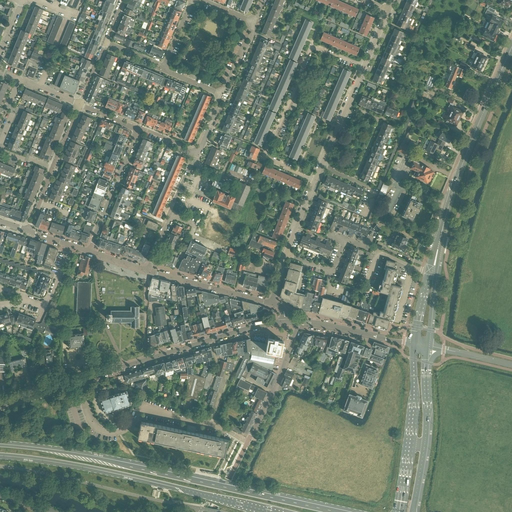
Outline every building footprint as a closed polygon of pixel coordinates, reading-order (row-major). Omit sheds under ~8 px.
[(73,9),(73,7),(76,0),(61,0),(60,3),(73,9)] [(97,0),(96,0),(96,2),(113,9),(115,5),(113,4),(105,1),(104,3),(101,1),(97,0)] [(132,0),(129,0),(128,4),(136,7),(135,7),(139,8),(141,4),(132,0)] [(277,0),(265,33),(273,36),(287,0),(277,0)] [(362,8),(341,0),(317,0),(358,17),(362,8)] [(170,1),(169,3),(175,6),(174,8),(181,11),(183,7),(170,1)] [(96,2),(95,3),(98,5),(97,6),(102,8),(102,9),(101,10),(100,10),(101,11),(103,11),(111,14),(111,13),(113,9),(96,2)] [(249,7),(242,4),(240,3),(238,9),(240,9),(240,10),(247,13),(249,7)] [(406,3),(404,8),(412,12),(414,7),(406,3)] [(128,4),(126,8),(137,13),(136,13),(139,14),(140,12),(137,11),(134,10),(135,7),(136,7),(128,4)] [(170,7),(168,12),(171,13),(179,17),(181,12),(170,7)] [(491,17),(491,18),(489,22),(500,28),(503,21),(496,17),(497,15),(494,13),(495,10),(489,7),(488,10),(486,9),(484,14),(491,17)] [(404,8),(401,14),(409,18),(412,12),(404,8)] [(93,10),(92,12),(96,13),(96,14),(109,19),(111,15),(111,14),(103,11),(101,11),(100,10),(100,12),(97,11),(93,10)] [(92,12),(91,14),(95,16),(97,17),(96,19),(97,19),(99,20),(107,24),(109,19),(96,14),(96,13),(92,12)] [(164,14),(163,15),(177,21),(179,17),(171,13),(170,16),(164,14)] [(369,37),(377,17),(369,14),(361,33),(369,37)] [(401,14),(399,20),(407,24),(410,25),(413,19),(409,18),(401,14)] [(136,20),(123,15),(122,19),(134,25),(136,20)] [(163,15),(163,17),(166,19),(165,21),(175,26),(177,21),(163,15)] [(92,22),(92,23),(105,28),(107,24),(99,20),(97,19),(96,21),(93,20),(92,22)] [(305,20),(303,25),(303,26),(310,29),(312,23),(305,20)] [(399,20),(396,26),(404,29),(407,31),(410,25),(407,24),(399,20)] [(157,21),(156,23),(160,24),(173,30),(175,26),(165,21),(164,23),(158,21),(157,21)] [(90,22),(89,24),(94,26),(96,27),(96,29),(95,30),(103,33),(105,28),(92,23),(92,22),(90,22)] [(486,29),(496,34),(500,28),(489,22),(486,29)] [(120,24),(118,29),(130,34),(132,29),(127,27),(120,24)] [(300,27),(302,28),(300,31),(308,34),(310,29),(303,26),(303,25),(301,25),(300,27)] [(159,28),(161,29),(160,31),(171,35),(173,31),(160,26),(159,28)] [(482,38),(485,39),(486,38),(493,41),(496,34),(486,29),(480,27),(478,30),(484,33),(482,36),(483,37),(482,38)] [(86,30),(86,31),(101,37),(103,33),(95,30),(96,29),(93,28),(92,31),(90,30),(87,28),(86,30)] [(116,33),(123,36),(124,34),(132,37),(133,35),(130,34),(118,29),(116,33)] [(403,33),(395,29),(392,35),(400,39),(402,35),(405,36),(406,34),(403,33)] [(85,30),(84,32),(87,34),(88,35),(89,36),(88,37),(92,38),(92,39),(99,42),(101,37),(86,31),(86,30),(85,30)] [(159,34),(156,33),(155,35),(169,40),(171,35),(160,31),(159,34)] [(300,31),(298,36),(305,40),(308,34),(300,31)] [(360,46),(325,31),(321,40),(357,55),(360,46)] [(122,43),(125,44),(125,45),(132,48),(134,42),(116,34),(113,40),(122,43)] [(159,39),(158,41),(167,45),(169,40),(155,35),(154,37),(159,39)] [(400,39),(392,35),(390,41),(398,44),(399,41),(403,42),(404,40),(400,39)] [(298,36),(296,42),(303,45),(305,40),(298,36)] [(86,39),(85,41),(86,41),(86,42),(98,47),(99,42),(92,39),(92,38),(88,37),(87,39),(86,39)] [(261,38),(259,42),(270,47),(276,49),(279,50),(281,45),(274,42),(273,45),(271,44),(268,43),(269,41),(261,38)] [(149,40),(148,42),(165,50),(167,45),(158,41),(156,40),(155,43),(149,40)] [(387,46),(395,50),(399,51),(400,52),(401,51),(399,50),(401,46),(398,44),(390,41),(387,46)] [(85,43),(85,44),(86,45),(89,46),(88,48),(96,51),(98,47),(86,42),(85,43)] [(143,46),(144,44),(140,42),(139,44),(138,43),(137,43),(136,43),(136,44),(135,43),(133,48),(143,52),(145,47),(143,46)] [(259,42),(258,46),(266,49),(269,51),(270,49),(270,47),(259,42)] [(294,47),(301,50),(303,45),(296,42),(294,47)] [(258,46),(256,49),(270,55),(269,55),(271,56),(272,53),(268,52),(265,51),(266,49),(258,46)] [(292,50),(291,52),(291,53),(298,56),(301,50),(294,47),(291,46),(290,49),(292,50)] [(395,50),(387,46),(385,52),(396,57),(399,51),(395,50)] [(81,50),(94,56),(96,51),(88,48),(87,49),(82,47),(81,50)] [(161,59),(164,52),(152,47),(149,55),(160,59),(161,59)] [(79,49),(78,52),(81,53),(82,54),(85,55),(84,57),(92,60),(94,56),(81,50),(79,49)] [(290,55),(289,57),(289,58),(296,61),(298,56),(291,53),(291,52),(289,51),(288,54),(290,55)] [(396,57),(385,52),(382,58),(390,61),(392,58),(395,59),(396,57)] [(254,53),(253,57),(264,62),(266,62),(267,60),(265,60),(266,58),(262,56),(254,53)] [(475,56),(476,56),(474,59),(483,64),(483,63),(484,63),(486,61),(485,60),(486,57),(477,53),(476,53),(475,56)] [(32,56),(30,60),(41,64),(42,60),(41,60),(36,58),(32,56)] [(68,57),(68,59),(78,63),(78,64),(81,65),(80,67),(88,70),(89,66),(73,59),(68,57)] [(73,59),(89,66),(91,62),(83,59),(82,58),(80,57),(80,59),(74,57),(73,59)] [(253,57),(251,61),(259,64),(260,65),(262,65),(263,64),(264,62),(253,57)] [(390,61),(382,58),(380,63),(388,67),(390,63),(393,65),(394,63),(390,61)] [(471,66),(479,71),(483,64),(474,59),(471,66)] [(288,66),(295,69),(297,63),(290,60),(288,66)] [(121,71),(125,73),(126,71),(129,63),(125,61),(122,69),(121,71)] [(251,61),(250,64),(261,69),(263,70),(263,68),(262,67),(258,66),(259,64),(251,61)] [(455,63),(454,66),(459,68),(465,71),(465,70),(463,70),(464,68),(466,64),(461,62),(460,65),(455,63)] [(129,63),(126,71),(131,73),(134,65),(129,63)] [(391,68),(388,67),(380,63),(377,69),(386,72),(387,69),(390,70),(391,68)] [(250,64),(248,68),(256,72),(256,71),(259,73),(260,71),(261,71),(261,69),(250,64)] [(134,65),(131,73),(133,74),(131,79),(134,80),(139,67),(134,65)] [(459,68),(454,66),(452,65),(450,66),(449,68),(449,70),(452,71),(445,87),(451,89),(453,85),(455,81),(454,81),(456,77),(457,78),(458,77),(459,76),(461,78),(465,71),(459,68)] [(35,78),(37,68),(30,66),(29,72),(26,71),(25,76),(35,78)] [(295,69),(288,66),(285,71),(292,74),(295,69)] [(139,67),(134,80),(136,81),(138,76),(140,77),(144,69),(139,67)] [(72,68),(71,70),(75,71),(75,72),(74,73),(85,78),(86,74),(75,70),(76,69),(72,68)] [(144,69),(140,77),(143,78),(141,82),(142,82),(140,85),(142,86),(145,79),(149,70),(144,68),(144,69)] [(248,68),(247,72),(259,77),(260,76),(258,75),(259,73),(256,71),(256,72),(248,68)] [(350,72),(343,69),(341,74),(348,78),(350,72)] [(386,72),(377,69),(375,75),(383,78),(385,75),(388,76),(389,74),(386,72)] [(149,70),(145,79),(148,81),(146,83),(149,84),(154,72),(149,70)] [(283,76),(290,80),(292,74),(285,71),(283,76)] [(154,72),(149,84),(151,85),(152,83),(153,83),(155,84),(159,75),(154,72)] [(247,72),(245,76),(256,80),(257,78),(259,79),(259,77),(247,72)] [(54,86),(60,88),(74,94),(79,81),(65,75),(59,73),(54,86)] [(69,74),(68,76),(79,81),(83,82),(85,78),(74,73),(73,75),(69,74)] [(348,78),(341,74),(339,80),(346,83),(348,78)] [(159,75),(155,84),(160,86),(164,77),(159,75)] [(383,78),(375,75),(372,81),(381,84),(382,81),(385,83),(386,80),(383,78)] [(96,76),(94,80),(101,83),(105,85),(106,83),(108,84),(109,81),(96,76)] [(245,76),(243,80),(254,84),(255,84),(255,82),(256,81),(256,80),(245,76)] [(281,82),(288,85),(290,80),(283,76),(281,82)] [(429,76),(425,84),(432,87),(436,79),(429,76)] [(164,77),(160,86),(163,87),(165,88),(168,79),(164,77)] [(168,79),(165,88),(169,90),(173,81),(168,79)] [(94,80),(93,85),(103,89),(110,92),(111,90),(104,86),(105,85),(101,83),(94,80)] [(346,83),(339,80),(336,85),(343,88),(346,83)] [(0,113),(2,108),(0,107),(0,105),(9,84),(3,81),(3,83),(0,81),(0,113)] [(173,81),(169,90),(174,92),(178,83),(173,81)] [(279,85),(278,87),(285,90),(288,85),(281,82),(280,82),(277,81),(276,84),(279,85)] [(174,92),(171,98),(174,99),(176,93),(179,94),(182,85),(178,83),(174,92)] [(240,88),(251,93),(253,94),(253,92),(248,90),(249,88),(241,84),(240,88)] [(101,93),(103,89),(93,85),(91,89),(99,92),(101,93)] [(179,94),(178,97),(180,98),(179,99),(182,100),(184,95),(188,88),(186,87),(182,85),(179,94)] [(343,88),(336,85),(334,91),(341,94),(343,88)] [(276,92),(283,96),(285,90),(278,87),(276,92)] [(104,99),(105,97),(98,94),(99,92),(91,89),(89,93),(103,98),(104,99)] [(25,90),(22,98),(27,100),(30,92),(25,90)] [(332,96),(339,99),(341,94),(334,91),(332,96)] [(32,102),(35,94),(30,92),(27,100),(32,102)] [(246,95),(238,92),(236,96),(248,101),(248,99),(245,97),(246,95)] [(274,98),(280,101),(283,96),(276,92),(274,98)] [(95,100),(96,98),(106,102),(107,100),(104,99),(103,98),(89,93),(88,97),(95,100)] [(35,94),(32,102),(38,104),(41,96),(35,94)] [(211,97),(203,94),(201,100),(208,103),(211,97)] [(43,106),(46,98),(41,96),(38,104),(43,106)] [(339,99),(332,96),(329,101),(336,104),(339,99)] [(362,96),(358,104),(364,107),(368,99),(362,96)] [(48,97),(44,106),(49,108),(53,99),(48,97)] [(86,101),(102,108),(104,109),(105,104),(95,100),(88,97),(86,101)] [(371,100),(368,99),(364,107),(369,109),(374,98),(372,97),(371,100)] [(110,108),(112,109),(111,110),(114,111),(114,110),(115,111),(119,101),(114,98),(113,100),(110,108)] [(271,103),(278,106),(280,101),(274,98),(271,103)] [(380,101),(374,98),(369,109),(375,112),(379,103),(380,101)] [(53,99),(49,108),(54,110),(58,101),(53,99)] [(119,101),(115,111),(114,111),(120,114),(122,109),(123,110),(124,106),(126,102),(125,102),(119,99),(119,101)] [(123,110),(122,109),(120,114),(124,115),(130,103),(127,102),(128,99),(127,99),(125,102),(126,102),(124,106),(123,110)] [(201,100),(200,103),(199,105),(206,109),(208,103),(201,100)] [(235,100),(233,104),(247,110),(249,107),(245,106),(245,107),(242,105),(243,103),(235,100)] [(58,101),(54,110),(59,112),(61,108),(62,104),(59,103),(60,102),(58,101)] [(336,104),(329,101),(327,107),(334,110),(336,104)] [(132,104),(130,103),(124,115),(129,117),(134,105),(135,103),(134,103),(132,102),(132,104)] [(278,106),(271,103),(269,108),(276,112),(278,106)] [(379,103),(375,112),(381,114),(384,106),(379,103)] [(459,109),(453,106),(454,104),(452,103),(450,103),(448,107),(451,108),(449,113),(459,118),(463,112),(459,110),(459,109)] [(240,109),(244,110),(243,111),(246,112),(247,110),(233,104),(231,107),(239,111),(240,109)] [(139,107),(134,105),(129,117),(133,119),(134,117),(136,114),(139,107)] [(206,109),(199,105),(196,111),(203,114),(206,109)] [(398,112),(392,109),(392,108),(392,107),(388,106),(388,107),(387,107),(384,113),(395,118),(398,112)] [(231,107),(230,111),(241,116),(242,114),(239,113),(239,111),(231,107)] [(334,110),(327,107),(325,112),(332,115),(334,110)] [(58,113),(62,115),(60,118),(67,121),(68,119),(66,118),(69,111),(61,108),(59,112),(58,113)] [(134,117),(135,118),(134,120),(141,123),(145,114),(142,112),(143,110),(139,108),(136,115),(136,114),(134,117)] [(266,116),(273,119),(275,113),(268,110),(266,116)] [(24,111),(22,114),(21,116),(30,120),(32,115),(24,111)] [(152,118),(148,125),(153,128),(160,112),(158,111),(155,119),(152,118)] [(203,114),(196,111),(194,117),(201,120),(203,114)] [(237,116),(240,118),(240,119),(243,120),(244,117),(241,116),(230,111),(228,115),(236,118),(237,116)] [(153,115),(148,112),(143,123),(148,125),(152,118),(153,115)] [(162,112),(160,112),(153,128),(158,130),(161,122),(158,120),(162,112)] [(322,117),(329,120),(332,115),(325,112),(322,117)] [(445,122),(449,124),(449,122),(456,125),(459,118),(449,113),(445,120),(446,120),(445,122)] [(306,119),(313,122),(315,117),(308,114),(306,119)] [(238,123),(239,124),(241,125),(242,122),(239,121),(238,122),(235,120),(236,118),(228,115),(227,119),(238,123)] [(262,118),(264,119),(263,121),(270,124),(273,119),(266,116),(265,116),(263,115),(262,118)] [(21,116),(21,118),(19,122),(27,125),(30,120),(21,116)] [(67,121),(60,118),(57,117),(55,122),(65,126),(67,121)] [(201,120),(194,117),(191,122),(199,126),(201,120)] [(164,123),(161,122),(158,130),(163,132),(168,119),(167,118),(164,123)] [(170,119),(168,119),(163,132),(168,134),(172,124),(169,122),(170,119)] [(225,123),(233,126),(237,128),(239,124),(238,123),(227,119),(225,123)] [(313,122),(306,119),(303,124),(310,127),(313,122)] [(102,120),(99,126),(106,128),(106,129),(109,122),(105,120),(104,122),(102,120)] [(261,126),(268,130),(270,124),(263,121),(261,126)] [(19,122),(18,125),(17,127),(25,130),(27,125),(19,122)] [(53,127),(63,131),(65,126),(55,122),(53,127)] [(109,122),(106,129),(113,132),(116,125),(109,122)] [(189,128),(196,131),(199,126),(191,122),(189,128)] [(383,122),(381,128),(391,133),(394,127),(383,122)] [(223,126),(227,128),(235,131),(237,132),(238,130),(235,128),(235,129),(232,128),(233,126),(225,123),(223,126)] [(310,127),(303,124),(301,130),(308,133),(310,127)] [(116,125),(113,132),(119,134),(120,135),(123,128),(116,125)] [(259,132),(265,135),(268,130),(261,126),(259,132)] [(16,127),(14,132),(22,135),(24,130),(25,131),(25,130),(17,127),(16,127)] [(51,132),(61,136),(63,131),(53,127),(51,132)] [(123,128),(120,135),(127,137),(127,138),(130,132),(127,131),(128,130),(123,128)] [(186,134),(194,137),(196,131),(189,128),(186,134)] [(391,133),(381,128),(378,134),(390,139),(392,133),(391,133)] [(308,133),(301,130),(299,135),(306,138),(308,133)] [(438,138),(439,139),(437,143),(443,146),(445,142),(448,143),(449,142),(449,143),(451,140),(450,140),(451,136),(441,131),(441,132),(439,131),(437,134),(440,135),(438,138)] [(14,132),(13,134),(12,137),(20,141),(22,135),(14,132)] [(49,137),(58,141),(61,136),(51,132),(49,137)] [(256,137),(263,140),(265,135),(259,132),(256,137)] [(115,136),(114,138),(125,142),(127,137),(120,135),(119,134),(117,137),(115,136)] [(184,139),(191,143),(194,137),(186,134),(184,139)] [(218,137),(220,138),(219,139),(229,144),(232,137),(225,134),(224,137),(221,135),(221,136),(219,135),(218,137)] [(376,139),(384,143),(387,144),(390,139),(378,134),(376,139)] [(296,140),(303,143),(306,138),(299,135),(296,140)] [(12,137),(11,138),(9,142),(20,147),(21,145),(19,144),(20,141),(12,137)] [(58,141),(49,137),(48,137),(45,142),(55,146),(57,141),(58,141)] [(254,143),(261,146),(263,140),(256,137),(254,143)] [(114,138),(113,140),(116,141),(114,144),(123,148),(125,142),(114,138)] [(143,139),(141,143),(149,147),(152,148),(153,146),(150,145),(151,142),(143,139)] [(218,143),(221,145),(220,147),(226,150),(229,144),(219,139),(219,140),(217,140),(216,142),(218,143)] [(384,143),(376,139),(373,145),(382,149),(382,148),(384,143)] [(427,139),(422,149),(432,154),(436,147),(441,150),(443,146),(437,143),(437,144),(427,139)] [(303,143),(296,140),(294,146),(301,149),(303,143)] [(107,141),(103,149),(108,151),(111,152),(119,156),(123,148),(114,144),(107,141)] [(408,146),(410,147),(414,149),(416,144),(410,141),(408,146)] [(9,142),(8,146),(7,148),(16,151),(17,148),(19,149),(20,147),(9,142)] [(43,147),(53,151),(55,146),(45,142),(43,147)] [(80,146),(71,142),(69,146),(78,150),(80,146)] [(141,143),(139,148),(147,152),(148,149),(151,151),(151,150),(152,148),(149,147),(141,143)] [(401,143),(400,145),(397,151),(406,155),(410,147),(408,146),(401,143)] [(371,150),(380,154),(379,154),(383,156),(385,150),(382,148),(382,149),(373,145),(371,150)] [(67,149),(66,149),(65,150),(76,155),(78,150),(69,146),(67,149)] [(252,146),(250,151),(257,155),(260,149),(259,149),(252,146)] [(301,149),(294,146),(292,151),(299,154),(301,149)] [(53,151),(43,147),(41,152),(50,156),(53,151)] [(139,148),(137,153),(148,158),(150,153),(147,152),(139,148)] [(221,152),(211,148),(209,153),(222,159),(223,157),(220,155),(220,156),(219,155),(221,152)] [(65,150),(65,151),(66,152),(65,155),(74,159),(76,155),(65,150)] [(246,150),(245,153),(249,154),(248,157),(255,160),(257,155),(250,151),(250,152),(246,150)] [(380,154),(371,150),(368,156),(377,160),(379,154),(380,154)] [(107,154),(106,156),(117,161),(118,158),(119,159),(119,157),(119,156),(111,152),(108,151),(107,154)] [(299,154),(292,151),(289,156),(296,159),(299,154)] [(50,156),(41,152),(39,157),(48,161),(50,156)] [(137,153),(135,158),(136,158),(146,162),(148,158),(137,153)] [(222,159),(209,153),(207,159),(216,163),(218,158),(219,158),(219,159),(222,160),(222,159)] [(63,160),(73,164),(74,159),(65,155),(63,160)] [(185,158),(177,155),(175,161),(182,164),(185,158)] [(106,156),(104,161),(107,162),(107,163),(107,162),(115,166),(115,165),(116,165),(117,163),(116,163),(117,161),(106,156)] [(366,161),(375,165),(377,160),(368,156),(366,161)] [(134,163),(133,165),(143,169),(146,162),(136,158),(136,159),(135,159),(135,160),(134,160),(133,162),(134,163)] [(414,176),(421,180),(421,181),(426,183),(426,182),(427,183),(427,182),(429,182),(430,179),(429,178),(430,177),(431,178),(432,178),(433,177),(434,174),(434,173),(429,170),(430,169),(418,163),(418,162),(410,158),(410,159),(409,158),(408,161),(411,163),(412,164),(410,168),(415,170),(415,171),(417,172),(414,176)] [(216,163),(207,159),(205,164),(218,169),(219,167),(216,166),(215,166),(216,163)] [(101,163),(100,165),(113,170),(115,166),(107,162),(107,163),(107,162),(104,161),(103,164),(101,163)] [(182,164),(175,161),(173,167),(180,170),(182,164)] [(378,166),(375,165),(366,161),(364,167),(375,172),(378,166)] [(76,167),(66,163),(64,168),(74,172),(76,167)] [(1,173),(0,175),(5,177),(6,175),(9,167),(4,165),(1,173)] [(100,165),(99,167),(101,168),(100,171),(101,171),(100,171),(111,176),(112,175),(111,175),(113,170),(100,165)] [(299,188),(303,180),(265,165),(262,173),(299,188)] [(34,171),(35,171),(43,174),(44,173),(42,172),(43,169),(35,166),(34,171)] [(9,167),(6,175),(11,177),(15,169),(11,168),(9,167)] [(145,173),(153,176),(153,174),(154,172),(155,171),(145,167),(143,172),(145,173)] [(180,170),(173,167),(170,172),(177,175),(180,170)] [(373,178),(375,172),(364,167),(361,172),(373,178)] [(63,172),(73,177),(74,174),(73,174),(74,172),(64,168),(63,172)] [(143,172),(131,168),(130,170),(129,170),(129,172),(129,173),(137,176),(139,177),(141,174),(144,176),(145,173),(143,172)] [(43,174),(35,171),(33,176),(43,180),(43,178),(42,178),(43,174)] [(97,173),(96,174),(109,180),(111,176),(100,171),(99,174),(97,173)] [(61,177),(70,180),(71,178),(72,179),(73,177),(63,172),(61,177)] [(177,175),(170,172),(168,178),(175,181),(177,175)] [(359,178),(367,182),(370,184),(373,178),(361,172),(359,178)] [(126,180),(134,183),(137,184),(139,179),(136,177),(137,176),(129,173),(128,175),(127,175),(127,177),(127,178),(126,180)] [(322,185),(327,187),(326,189),(328,190),(330,187),(333,178),(328,176),(326,180),(324,180),(322,185)] [(61,177),(59,181),(66,184),(68,185),(70,181),(70,180),(61,177)] [(165,184),(169,186),(168,188),(172,189),(175,181),(168,178),(165,184)] [(333,178),(330,187),(335,189),(339,181),(333,178)] [(95,181),(93,181),(93,182),(107,187),(108,182),(99,179),(98,181),(95,180),(95,181)] [(40,183),(31,180),(30,185),(39,188),(40,187),(38,186),(40,183)] [(59,181),(57,180),(55,185),(64,189),(66,184),(59,181)] [(124,182),(125,183),(124,185),(132,189),(134,183),(126,180),(126,181),(125,181),(124,182)] [(339,181),(335,189),(341,192),(344,183),(339,181)] [(92,184),(97,186),(95,188),(105,192),(107,187),(93,182),(92,184)] [(215,203),(230,209),(234,211),(235,211),(239,213),(251,187),(241,183),(234,197),(227,194),(228,193),(224,191),(224,193),(216,190),(211,201),(215,203)] [(341,192),(346,194),(350,185),(344,183),(341,192)] [(152,191),(154,186),(151,185),(149,184),(146,192),(148,193),(149,189),(152,191)] [(165,184),(162,192),(169,195),(172,189),(168,188),(169,186),(165,184)] [(383,184),(380,191),(379,194),(384,196),(388,186),(383,184)] [(53,189),(64,194),(65,191),(63,191),(64,189),(55,185),(53,189)] [(346,194),(345,196),(351,199),(352,196),(356,186),(356,188),(350,185),(346,194)] [(352,197),(353,195),(360,198),(364,189),(356,186),(352,196),(352,197)] [(85,189),(90,191),(103,196),(105,192),(95,188),(95,191),(86,187),(85,189)] [(122,187),(120,192),(130,196),(131,196),(131,197),(135,198),(136,196),(131,194),(132,192),(122,187)] [(87,192),(93,195),(92,197),(101,201),(103,196),(90,191),(85,189),(82,188),(81,193),(86,195),(87,192)] [(36,192),(28,189),(26,194),(35,197),(36,196),(35,195),(36,192)] [(51,193),(60,197),(61,195),(63,196),(64,194),(53,189),(51,193)] [(120,192),(118,197),(126,200),(127,201),(128,198),(130,199),(131,197),(131,196),(130,196),(120,192)] [(162,192),(159,198),(167,201),(169,195),(162,192)] [(60,197),(51,193),(49,198),(59,202),(60,197)] [(402,216),(407,218),(408,216),(412,219),(415,212),(417,213),(418,213),(420,213),(421,210),(420,209),(419,208),(420,208),(419,208),(421,204),(418,202),(417,203),(414,201),(416,197),(412,195),(410,199),(402,216)] [(88,198),(84,197),(83,199),(86,200),(99,205),(101,201),(92,197),(89,196),(88,198)] [(118,197),(116,202),(127,206),(133,208),(133,206),(128,204),(124,203),(126,200),(118,197)] [(159,198),(157,203),(164,207),(167,201),(159,198)] [(17,206),(12,219),(16,220),(20,211),(17,210),(19,206),(21,200),(19,199),(18,204),(17,206)] [(318,202),(314,201),(313,203),(326,208),(328,203),(319,199),(318,202)] [(20,211),(16,220),(20,222),(23,215),(25,208),(27,202),(23,200),(21,207),(20,211)] [(98,210),(100,206),(99,205),(86,200),(84,205),(88,207),(87,207),(92,209),(92,208),(98,210)] [(281,240),(293,203),(285,200),(272,238),(281,240)] [(116,202),(114,206),(125,211),(126,208),(127,206),(116,202)] [(11,208),(8,217),(12,219),(17,206),(18,204),(16,203),(15,206),(12,205),(12,206),(11,208)] [(157,203),(154,209),(162,212),(164,207),(157,203)] [(312,205),(316,207),(315,209),(324,213),(326,208),(313,203),(312,205)] [(7,205),(3,216),(8,217),(11,208),(12,206),(10,205),(7,205)] [(114,206),(112,211),(129,218),(130,218),(131,216),(128,215),(124,213),(124,211),(125,211),(114,206)] [(92,209),(87,207),(85,214),(95,218),(96,213),(91,211),(92,209)] [(154,209),(154,211),(152,215),(159,218),(162,212),(154,209)] [(314,212),(310,211),(309,213),(322,218),(324,213),(315,209),(314,212)] [(112,211),(110,216),(118,219),(119,217),(125,219),(127,220),(128,220),(129,218),(112,211)] [(35,225),(36,227),(39,228),(42,219),(44,214),(41,212),(40,212),(35,225)] [(83,216),(86,217),(85,219),(93,222),(95,218),(85,214),(84,214),(81,212),(79,216),(82,218),(83,216)] [(308,215),(312,216),(311,219),(320,223),(322,218),(309,213),(308,215)] [(44,220),(42,219),(39,228),(43,229),(48,215),(46,215),(44,220)] [(52,217),(48,215),(43,229),(47,230),(50,222),(48,221),(50,218),(52,219),(52,217)] [(340,217),(335,215),(330,228),(332,229),(333,225),(336,226),(340,217)] [(143,223),(147,225),(146,226),(157,231),(159,226),(148,221),(144,219),(140,217),(140,218),(136,216),(134,219),(135,220),(134,222),(138,224),(140,221),(143,223)] [(336,226),(339,227),(338,231),(340,232),(345,219),(340,217),(336,226)] [(69,225),(65,236),(66,236),(69,237),(73,226),(74,225),(70,223),(71,220),(69,219),(67,223),(69,224),(69,225)] [(310,222),(306,221),(305,223),(318,228),(320,223),(311,219),(310,222)] [(350,221),(345,219),(340,232),(342,233),(343,229),(346,230),(350,221)] [(346,230),(349,231),(347,235),(349,236),(354,223),(350,221),(346,230)] [(128,233),(129,234),(130,235),(132,230),(134,225),(126,222),(124,226),(123,228),(129,231),(128,233)] [(378,225),(374,222),(370,230),(373,231),(378,234),(379,232),(378,232),(380,229),(377,226),(378,225)] [(304,225),(308,226),(307,229),(316,233),(318,228),(305,223),(304,225)] [(359,225),(354,223),(349,236),(351,236),(353,233),(356,234),(359,225)] [(81,232),(78,240),(83,242),(88,225),(86,224),(83,233),(81,232)] [(73,226),(69,237),(74,239),(77,230),(78,226),(78,225),(77,225),(76,226),(75,227),(73,226)] [(88,225),(83,242),(86,243),(88,242),(90,235),(93,227),(90,226),(88,225)] [(174,234),(178,236),(179,236),(182,228),(175,225),(174,228),(173,227),(171,233),(174,234)] [(356,234),(359,235),(357,239),(359,239),(364,227),(359,225),(356,234)] [(369,228),(364,227),(359,239),(361,240),(363,236),(366,238),(369,228)] [(100,238),(97,245),(98,247),(101,248),(106,236),(107,231),(103,230),(99,238),(100,238)] [(395,237),(394,240),(394,241),(406,246),(408,242),(407,241),(408,239),(398,235),(399,233),(396,232),(395,234),(397,235),(396,237),(395,237)] [(106,236),(101,248),(106,249),(112,233),(110,237),(106,236)] [(114,234),(112,233),(106,249),(110,251),(115,239),(113,238),(114,234)] [(254,233),(249,246),(256,248),(258,243),(263,244),(264,242),(265,238),(260,236),(254,233)] [(305,237),(302,236),(299,245),(304,247),(309,234),(307,233),(305,237)] [(174,235),(171,234),(166,244),(173,247),(178,236),(174,234),(174,235)] [(311,235),(309,234),(304,247),(309,249),(313,240),(309,239),(311,235)] [(13,242),(15,242),(12,249),(10,256),(14,257),(16,252),(18,246),(21,236),(16,235),(13,242)] [(121,235),(120,238),(115,252),(118,253),(119,253),(124,242),(125,238),(125,236),(121,235)] [(18,246),(16,252),(14,257),(19,259),(21,254),(17,253),(18,250),(19,250),(20,244),(23,245),(26,238),(21,236),(18,246)] [(117,240),(115,239),(110,251),(115,252),(120,238),(118,237),(117,240)] [(315,241),(313,240),(309,249),(314,251),(319,238),(316,237),(315,241)] [(276,242),(265,238),(264,242),(263,244),(273,248),(276,242)] [(321,239),(319,238),(314,251),(319,253),(322,244),(319,242),(321,239)] [(124,246),(122,254),(123,255),(127,257),(133,240),(131,239),(130,242),(129,242),(128,247),(124,246)] [(133,240),(127,257),(133,259),(136,250),(137,247),(134,246),(136,239),(133,239),(133,240)] [(390,242),(388,246),(404,252),(406,246),(394,241),(394,240),(391,239),(390,242)] [(28,247),(31,248),(29,257),(31,257),(37,241),(31,240),(28,247)] [(39,255),(36,264),(40,265),(47,245),(37,241),(31,257),(34,258),(35,253),(39,255)] [(191,241),(186,251),(202,258),(207,248),(191,241)] [(325,245),(322,244),(319,253),(323,255),(328,242),(326,241),(325,245)] [(331,243),(328,242),(323,255),(328,257),(332,247),(329,246),(331,243)] [(0,246),(0,245),(0,253),(6,255),(8,248),(7,247),(8,244),(5,243),(4,247),(0,245),(0,246)] [(139,251),(136,250),(133,259),(139,260),(143,249),(144,244),(143,243),(141,248),(140,248),(139,251)] [(258,243),(256,248),(262,251),(262,252),(264,253),(262,259),(268,260),(269,258),(272,259),(274,253),(262,248),(263,244),(258,243)] [(144,244),(143,249),(139,260),(142,262),(144,261),(148,250),(150,246),(144,244)] [(350,249),(346,247),(345,250),(358,255),(360,249),(351,246),(350,249)] [(50,247),(45,260),(43,267),(50,269),(51,265),(53,266),(58,250),(50,247)] [(161,256),(159,261),(159,263),(169,266),(171,262),(166,260),(167,258),(169,251),(168,251),(169,250),(165,248),(162,256),(161,256)] [(166,260),(171,262),(169,266),(173,267),(174,267),(177,258),(172,256),(173,254),(171,253),(172,251),(169,250),(168,251),(169,251),(167,258),(166,260)] [(345,252),(348,253),(347,256),(356,260),(358,255),(345,250),(345,252)] [(183,258),(179,269),(179,270),(184,271),(189,273),(191,270),(196,257),(194,256),(191,262),(189,261),(191,255),(188,254),(186,253),(183,258)] [(77,277),(83,279),(84,276),(87,276),(92,258),(81,255),(79,259),(81,260),(77,277)] [(341,260),(354,264),(354,265),(356,265),(358,261),(356,260),(347,256),(346,259),(342,257),(341,260)] [(191,270),(189,273),(195,274),(200,264),(202,259),(197,257),(196,257),(191,270)] [(202,263),(197,275),(202,278),(210,262),(206,260),(204,264),(202,263)] [(341,262),(344,263),(343,266),(353,269),(354,265),(354,264),(341,260),(341,262)] [(366,323),(373,325),(373,326),(386,330),(389,322),(392,323),(402,287),(391,284),(391,282),(394,283),(398,270),(395,269),(397,263),(387,260),(385,267),(388,268),(384,280),(383,280),(382,285),(380,285),(378,292),(388,295),(384,312),(379,311),(378,315),(376,315),(377,312),(373,311),(372,311),(372,313),(369,313),(366,323)] [(210,262),(202,278),(209,281),(210,278),(211,279),(213,276),(210,275),(214,266),(209,264),(210,262)] [(302,266),(289,262),(279,298),(300,309),(304,296),(294,293),(299,274),(300,273),(302,266)] [(342,269),(338,267),(338,269),(351,274),(353,269),(343,266),(342,269)] [(217,267),(216,269),(211,281),(220,284),(223,271),(224,268),(217,267)] [(337,271),(341,273),(340,275),(349,279),(351,274),(338,269),(337,271)] [(244,281),(243,286),(247,287),(246,288),(251,289),(252,289),(252,290),(257,291),(258,290),(259,291),(264,293),(264,292),(265,292),(269,278),(258,275),(255,274),(244,271),(243,275),(245,275),(244,281)] [(50,275),(43,272),(42,275),(43,276),(41,279),(40,278),(39,281),(40,281),(48,284),(50,278),(48,278),(50,275)] [(334,282),(337,283),(338,281),(347,284),(349,279),(340,275),(338,278),(335,277),(334,279),(335,280),(334,282)] [(14,278),(11,277),(8,284),(14,286),(17,277),(14,276),(14,278)] [(19,278),(17,277),(14,286),(19,288),(22,280),(19,279),(19,278)] [(314,294),(310,311),(318,313),(322,298),(322,297),(324,288),(326,281),(321,280),(313,278),(311,286),(314,288),(313,290),(315,291),(314,294)] [(22,279),(22,280),(19,288),(25,290),(26,288),(28,282),(24,281),(25,280),(22,279)] [(159,292),(161,281),(151,279),(149,290),(148,295),(159,297),(159,292)] [(39,284),(38,284),(37,286),(45,290),(48,284),(40,281),(39,284)] [(159,292),(159,297),(166,299),(172,300),(171,284),(170,283),(161,281),(159,292)] [(76,317),(90,318),(92,283),(78,282),(77,283),(74,283),(74,286),(77,286),(76,317)] [(36,288),(37,288),(35,292),(43,295),(45,290),(37,286),(36,288)] [(186,290),(186,297),(187,297),(189,309),(192,308),(191,300),(194,300),(194,301),(197,301),(196,296),(195,296),(194,289),(186,290)] [(196,296),(197,301),(198,301),(199,306),(204,305),(201,292),(195,290),(196,296)] [(201,292),(204,305),(205,307),(205,308),(209,307),(209,305),(210,304),(207,293),(201,292)] [(304,296),(300,309),(300,310),(310,311),(314,294),(305,292),(304,296)] [(207,293),(210,304),(219,302),(218,298),(218,296),(207,293)] [(225,302),(226,310),(228,315),(232,326),(237,324),(234,315),(233,315),(230,306),(229,299),(229,298),(223,297),(225,302)] [(322,298),(318,313),(338,318),(339,314),(348,317),(352,306),(342,303),(322,297),(322,298)] [(365,311),(367,304),(368,302),(365,301),(365,299),(363,298),(362,300),(361,300),(360,303),(359,305),(354,319),(356,320),(356,321),(360,322),(361,321),(365,311)] [(234,315),(237,324),(246,322),(243,311),(241,302),(229,299),(230,306),(233,315),(234,315)] [(184,323),(186,333),(188,339),(193,338),(191,332),(191,331),(189,326),(190,326),(190,323),(187,323),(186,320),(187,320),(187,317),(188,317),(186,301),(182,301),(183,307),(182,308),(182,312),(183,312),(184,321),(183,321),(184,323)] [(243,311),(250,309),(248,303),(241,301),(241,302),(243,311)] [(348,317),(349,319),(351,319),(352,319),(352,318),(354,319),(359,305),(360,303),(358,302),(356,305),(352,304),(352,306),(348,317)] [(250,309),(251,313),(255,312),(268,310),(268,309),(258,305),(248,303),(250,309)] [(362,322),(362,323),(365,324),(366,323),(369,313),(372,313),(372,311),(373,311),(374,308),(370,307),(371,305),(367,304),(365,311),(361,321),(362,322)] [(199,306),(200,312),(199,312),(206,334),(211,332),(208,321),(206,311),(205,312),(204,307),(205,307),(204,305),(199,306)] [(131,323),(131,327),(139,327),(139,320),(144,320),(144,313),(139,313),(139,306),(131,306),(131,311),(111,311),(111,314),(107,314),(107,319),(111,319),(111,322),(131,323)] [(156,326),(166,325),(163,307),(156,308),(157,316),(155,316),(156,326)] [(212,312),(215,324),(214,324),(216,331),(227,327),(224,318),(223,316),(220,317),(218,310),(212,312)] [(226,316),(226,317),(224,318),(227,327),(232,326),(228,315),(226,310),(224,311),(225,317),(226,316)] [(270,310),(268,311),(268,310),(255,312),(256,319),(272,316),(273,315),(273,314),(273,311),(272,311),(270,310)] [(199,317),(201,323),(195,325),(199,336),(206,334),(199,312),(196,313),(197,317),(199,317)] [(247,321),(256,319),(255,312),(251,313),(251,315),(245,316),(247,321)] [(9,317),(8,314),(2,316),(5,324),(7,324),(6,323),(10,322),(11,323),(13,323),(13,315),(9,317)] [(16,321),(20,323),(19,324),(21,325),(24,316),(18,314),(17,317),(13,315),(13,323),(13,324),(15,324),(16,321)] [(168,323),(170,330),(173,344),(178,342),(174,328),(175,327),(174,316),(174,315),(170,316),(172,322),(168,323)] [(209,315),(207,316),(208,321),(211,332),(216,331),(214,324),(214,322),(213,322),(212,320),(211,320),(209,315)] [(30,318),(24,316),(21,325),(23,326),(24,324),(27,325),(30,318)] [(36,320),(30,318),(27,325),(27,327),(26,328),(32,331),(33,329),(44,333),(45,330),(47,327),(47,326),(41,323),(39,324),(35,323),(36,320)] [(58,331),(57,327),(48,322),(48,323),(47,326),(47,327),(58,331)] [(90,324),(83,325),(84,333),(84,335),(91,334),(90,324)] [(189,326),(191,331),(191,332),(193,338),(199,336),(195,325),(195,324),(190,326),(189,326)] [(161,326),(158,326),(163,343),(171,341),(168,331),(163,332),(161,326)] [(58,337),(58,331),(47,327),(45,330),(58,337)] [(176,327),(175,327),(174,328),(178,342),(183,341),(181,332),(179,333),(179,330),(177,331),(176,327)] [(147,330),(147,347),(157,345),(157,344),(154,335),(152,336),(152,330),(147,330)] [(156,330),(153,331),(154,335),(157,344),(162,343),(159,333),(159,331),(156,331),(156,330)] [(84,335),(84,333),(68,335),(69,348),(85,346),(84,335)] [(299,343),(307,347),(305,350),(307,351),(314,335),(304,334),(299,343)] [(308,349),(309,350),(308,352),(310,353),(313,346),(318,347),(320,336),(315,335),(314,340),(312,341),(308,349)] [(320,350),(320,351),(318,354),(320,354),(325,344),(327,338),(320,336),(318,347),(321,347),(320,350)] [(325,344),(321,352),(327,354),(328,351),(336,354),(337,353),(342,340),(342,339),(331,337),(329,345),(325,344)] [(243,355),(244,355),(244,357),(243,358),(235,376),(240,379),(245,370),(247,364),(248,360),(249,361),(250,358),(250,354),(251,352),(251,350),(250,341),(249,339),(242,341),(243,354),(243,355)] [(282,347),(283,342),(268,339),(267,345),(265,352),(276,354),(281,355),(281,351),(284,352),(285,347),(282,347)] [(342,340),(337,353),(340,354),(341,352),(344,353),(348,341),(342,340)] [(243,355),(243,354),(242,341),(231,343),(232,349),(237,348),(237,353),(237,357),(243,358),(244,357),(244,355),(243,355)] [(251,350),(252,350),(255,351),(258,352),(259,352),(260,352),(261,352),(262,352),(263,352),(264,352),(265,352),(267,345),(264,345),(264,343),(250,341),(251,350)] [(357,364),(353,363),(355,357),(359,359),(360,357),(361,353),(363,347),(363,346),(350,342),(347,351),(348,352),(342,369),(345,370),(354,373),(357,364)] [(376,347),(373,355),(377,356),(381,358),(383,351),(388,353),(389,347),(373,342),(372,346),(376,347)] [(231,343),(226,344),(227,355),(237,353),(237,348),(232,349),(231,343)] [(307,347),(299,343),(292,357),(297,359),(298,355),(301,357),(303,352),(300,351),(302,349),(305,350),(307,347)] [(219,346),(213,347),(215,354),(218,356),(223,356),(223,345),(219,346)] [(363,347),(361,353),(360,357),(368,359),(370,354),(371,349),(365,347),(363,346),(363,347)] [(201,350),(203,361),(206,360),(207,364),(209,363),(208,359),(209,359),(206,349),(201,350)] [(45,360),(46,365),(45,365),(46,368),(52,367),(52,364),(50,353),(51,353),(50,350),(46,350),(47,353),(42,354),(42,356),(42,360),(45,360)] [(201,350),(193,353),(193,355),(196,363),(203,361),(201,350)] [(250,358),(249,361),(262,367),(271,371),(273,365),(276,354),(265,352),(264,352),(263,352),(262,352),(261,352),(260,352),(259,352),(258,352),(255,351),(252,350),(251,350),(251,352),(250,354),(250,358)] [(373,355),(370,354),(368,359),(381,364),(383,358),(381,358),(377,356),(373,355)] [(205,366),(204,365),(201,377),(193,374),(193,369),(194,365),(193,364),(196,363),(193,355),(183,358),(186,367),(187,369),(187,375),(187,379),(186,388),(185,397),(199,401),(202,391),(202,392),(203,388),(206,376),(207,377),(208,373),(210,366),(209,365),(209,363),(207,364),(206,364),(205,366)] [(337,363),(334,372),(337,373),(339,367),(343,358),(339,356),(337,363)] [(28,375),(26,367),(27,367),(26,359),(9,363),(11,373),(14,373),(15,378),(28,375)] [(182,359),(177,360),(179,368),(179,371),(179,373),(180,373),(180,379),(187,379),(187,375),(187,369),(186,367),(185,367),(182,359)] [(177,360),(171,362),(173,370),(173,372),(173,373),(179,371),(179,368),(177,360)] [(248,360),(247,364),(245,370),(254,375),(257,377),(262,367),(249,361),(248,360)] [(221,361),(216,375),(222,377),(223,374),(223,373),(224,374),(225,371),(227,364),(227,363),(223,362),(221,361)] [(171,362),(163,364),(165,372),(165,374),(165,376),(173,374),(173,373),(173,372),(173,370),(171,362)] [(232,372),(233,365),(227,364),(225,371),(232,372)] [(153,367),(146,369),(148,378),(150,377),(150,375),(155,374),(153,367)] [(257,377),(256,380),(255,381),(270,388),(277,374),(271,371),(262,367),(257,377)] [(335,378),(334,382),(337,383),(338,381),(341,382),(342,379),(341,379),(345,370),(342,369),(339,367),(337,373),(335,378)] [(366,367),(365,370),(363,375),(376,379),(378,371),(366,367)] [(133,372),(124,374),(126,382),(128,383),(136,381),(133,372)] [(203,388),(202,392),(203,392),(205,389),(207,390),(209,389),(213,374),(208,373),(207,377),(206,376),(203,388)] [(213,405),(212,408),(216,409),(218,406),(222,392),(223,393),(224,390),(223,389),(228,375),(223,374),(217,392),(213,405)] [(222,377),(216,375),(212,391),(210,392),(207,403),(213,405),(217,392),(222,377)] [(284,375),(279,385),(284,388),(289,386),(292,379),(284,375)] [(376,379),(363,375),(362,380),(374,384),(376,379)] [(327,376),(320,391),(322,392),(323,392),(325,389),(324,388),(329,377),(327,376)] [(240,379),(233,392),(236,394),(240,387),(248,391),(250,389),(255,391),(257,388),(257,387),(252,384),(244,381),(246,379),(241,377),(240,379)] [(136,383),(135,388),(134,390),(143,394),(143,392),(146,382),(146,380),(136,383)] [(374,384),(362,380),(360,384),(372,388),(374,384)] [(254,400),(251,405),(252,406),(254,407),(256,403),(257,401),(259,399),(262,401),(267,392),(257,387),(257,388),(255,391),(251,398),(254,400)] [(108,397),(100,400),(104,413),(112,411),(113,411),(122,408),(123,407),(131,405),(126,391),(118,394),(108,397)] [(345,406),(343,410),(344,411),(346,411),(350,413),(359,416),(362,417),(363,413),(366,405),(367,401),(361,398),(361,397),(357,395),(356,396),(356,397),(349,394),(347,399),(344,406),(345,406)] [(248,416),(255,419),(257,414),(250,411),(249,413),(247,412),(246,415),(248,416)] [(248,416),(244,423),(251,426),(255,419),(248,416)] [(139,428),(137,438),(224,456),(227,440),(200,434),(195,433),(196,428),(187,426),(186,432),(141,422),(139,428)] [(240,431),(243,432),(247,434),(251,426),(244,423),(240,430),(240,431)] [(232,425),(230,428),(240,434),(241,435),(242,434),(243,432),(240,431),(240,430),(236,427),(232,425)]
